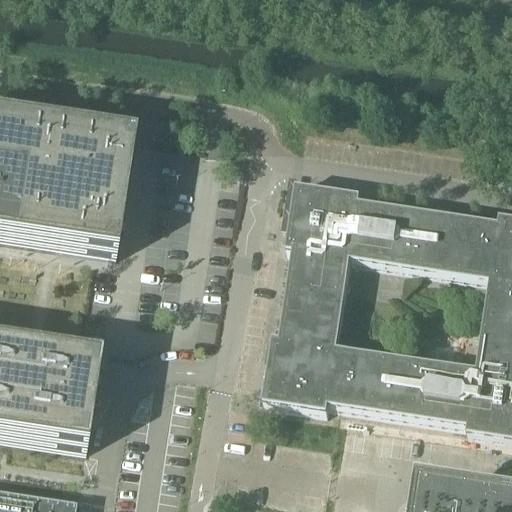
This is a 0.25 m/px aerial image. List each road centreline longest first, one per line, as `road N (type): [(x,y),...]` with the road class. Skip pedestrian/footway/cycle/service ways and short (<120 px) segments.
road 1 (residential): [(102,511),(116,422),(131,395),(154,376),(222,379),(254,193),(277,167)]
road 2 (unclassified): [(0,79),(255,123),(277,167)]
road 3 (unclassified): [(277,167),(511,200)]
